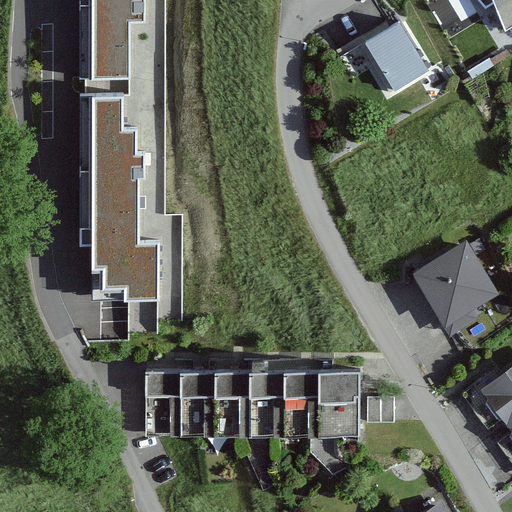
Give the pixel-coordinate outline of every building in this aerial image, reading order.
[(91,0),(91,80),(129,80),(129,23),(142,23),(141,0),(91,0)] [(495,0),(504,24),(511,19),(511,0),(478,0),(484,6),(493,0),(495,0)] [(363,42),(392,91),(429,70),(399,21),(363,42)] [(121,99),(94,99),(95,268),(105,267),(105,287),(126,287),(126,300),(155,300),(155,246),(137,246),(136,178),(143,178),(142,156),(134,156),(134,131),(121,131),(121,99)] [(466,239),(415,269),(451,330),(477,314),(471,305),(496,291),(466,239)] [(511,362),(480,386),(511,428),(511,362)] [(359,373),(148,373),(148,435),(359,434),(359,373)] [(370,423),(395,422),(394,397),(369,398),(370,423)] [(423,511),(443,511),(437,503),(423,511)]
